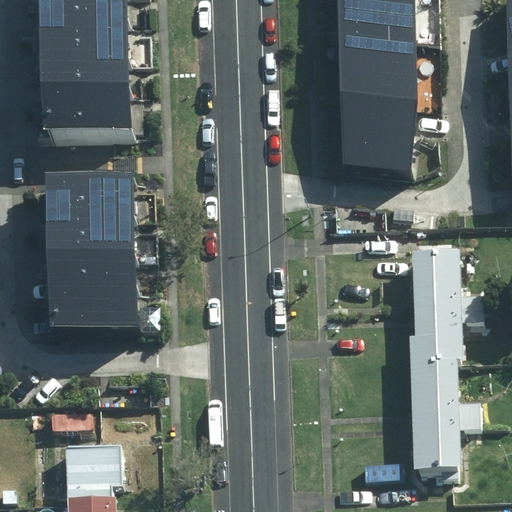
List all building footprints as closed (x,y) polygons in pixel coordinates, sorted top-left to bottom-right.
[(132,0),(40,0),(50,156),(141,150),(132,0)] [(413,0),(338,0),(346,181),(411,188),(418,121),(413,0)] [(137,191),(47,195),(52,352),(142,349),(137,191)] [(409,349),(414,485),(464,483),(459,375),(464,375),(460,264),(413,266),(416,349),(409,349)] [(71,511),(113,511),(114,497),(125,497),(124,456),(71,457),(71,511)]
